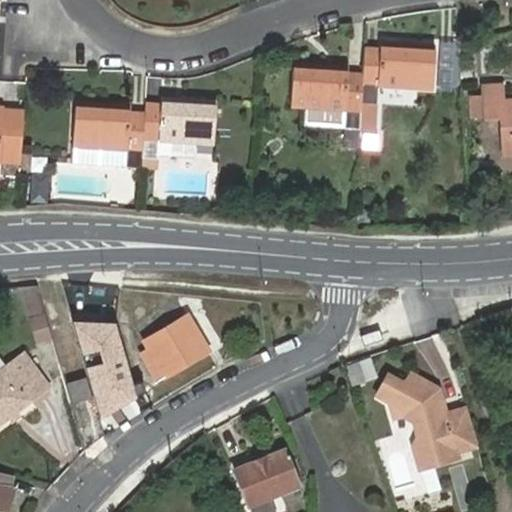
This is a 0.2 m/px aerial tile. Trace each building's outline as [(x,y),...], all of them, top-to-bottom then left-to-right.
[(361,78),(360,102),(377,104),(378,85),(432,88),(435,46),(381,41),(381,48),(363,47),(361,78)] [(344,129),(358,130),(360,102),(361,78),(348,77),(348,68),(293,64),(290,105),(306,106),(346,109),(344,127),(344,129)] [(483,96),(484,116),(501,116),(503,154),(511,153),(511,99),(502,100),(501,84),(483,85),(483,96)] [(469,117),(484,116),(483,96),(469,97),(469,117)] [(145,113),(141,155),(157,158),(158,139),(212,143),(216,103),(162,98),(161,106),(145,104),(145,113)] [(125,166),(140,167),(141,155),(145,113),(129,112),(129,107),(76,102),(72,144),(126,149),(125,166)] [(360,102),(358,130),(374,131),(377,104),(360,102)] [(0,174),(19,176),(23,106),(0,104),(0,161),(1,162),(0,167),(0,174)] [(346,109),(306,106),(304,124),(344,127),(346,109)] [(342,148),(357,148),(358,130),(344,129),(342,148)] [(126,149),(72,144),(71,161),(125,166),(126,149)] [(141,155),(140,167),(156,168),(157,158),(141,155)] [(251,219),(263,220),(265,192),(253,191),(251,219)] [(43,313),(36,286),(20,290),(27,317),(43,313)] [(186,312),(142,339),(148,348),(141,352),(158,380),(208,349),(186,312)] [(51,339),(43,313),(27,317),(34,343),(51,339)] [(116,322),(72,321),(99,415),(142,388),(138,379),(131,381),(116,322)] [(6,366),(0,370),(0,422),(30,399),(30,398),(47,385),(24,353),(6,366)] [(362,379),(375,375),(368,356),(356,361),(362,379)] [(389,373),(378,393),(390,399),(395,415),(403,413),(413,418),(418,435),(414,444),(420,466),(459,455),(457,449),(478,443),(467,406),(446,411),(439,387),(411,372),(408,379),(401,380),(389,373)] [(67,381),(72,401),(90,397),(85,376),(67,381)] [(233,468),(248,505),(298,485),(284,449),(233,468)] [(0,506),(6,507),(12,475),(0,472),(0,506)] [(251,511),(274,511),(270,500),(249,506),(251,511)]
